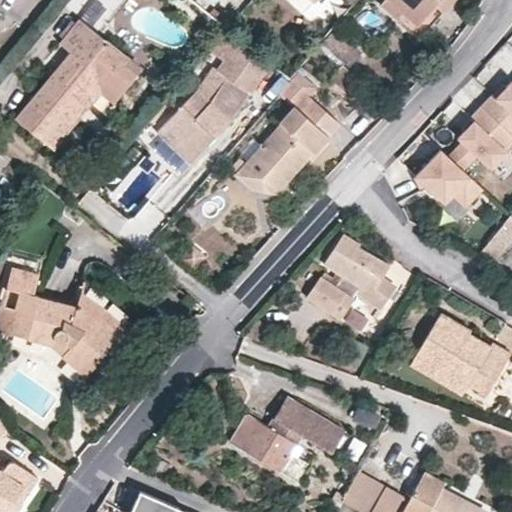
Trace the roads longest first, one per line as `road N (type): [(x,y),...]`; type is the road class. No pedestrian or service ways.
road 1 (unknown): [(15,165),(220,322),(415,406),(422,432),(394,483)]
road 2 (residential): [(70,511),(220,322),(349,182)]
road 3 (residential): [(349,182),(507,0)]
road 4 (residential): [(511,298),(389,231),(349,182)]
